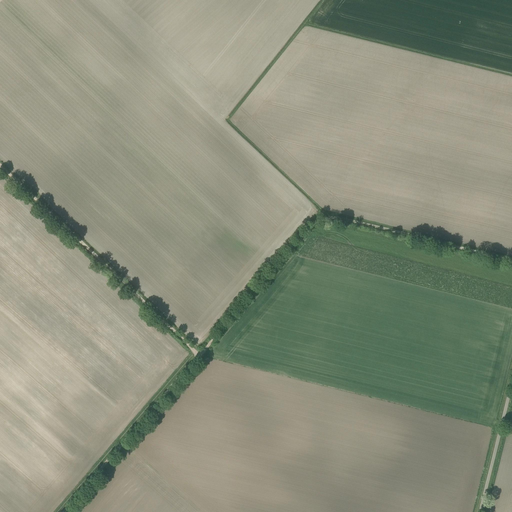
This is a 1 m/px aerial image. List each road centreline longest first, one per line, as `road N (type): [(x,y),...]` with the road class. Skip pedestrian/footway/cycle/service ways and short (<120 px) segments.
road 1 (track): [(511,262),(319,220),(199,354)]
road 2 (track): [(0,166),(199,354)]
road 3 (track): [(199,354),(64,511)]
road 4 (unclassified): [(479,511),(511,381)]
